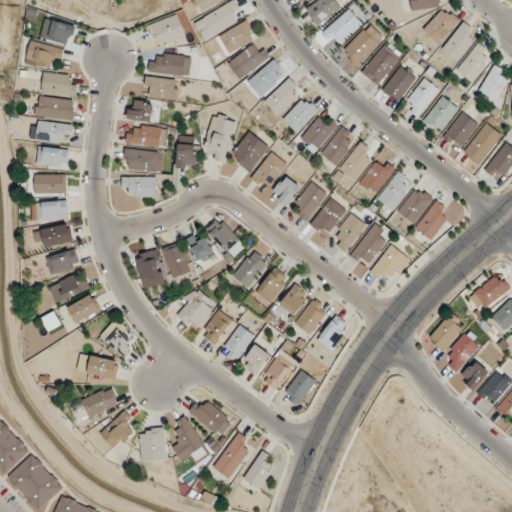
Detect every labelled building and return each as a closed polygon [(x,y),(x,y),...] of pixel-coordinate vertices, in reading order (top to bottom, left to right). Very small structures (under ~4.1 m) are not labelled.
[(193,0),(201,13),(224,0),(193,0)] [(231,0),(196,24),(207,40),(237,20),(234,14),(240,10),(233,0),(231,0)] [(317,0),(305,11),(318,26),(341,7),(335,0),(317,0)] [(409,0),(410,9),(442,7),(441,0),(409,0)] [(330,38),(337,46),(361,22),(346,7),(315,38),(323,46),(330,38)] [(422,29),(436,43),(458,20),(445,7),(422,29)] [(150,24),(158,48),(186,40),(178,15),(150,24)] [(48,38),(72,44),(77,26),(53,20),(48,38)] [(229,53),(256,38),(247,21),(219,35),(229,53)] [(455,60),(478,36),(464,22),(441,47),(455,60)] [(342,52),(356,66),(384,38),(370,24),(342,52)] [(64,50),(31,41),(26,62),(50,68),(53,58),(61,60),(64,50)] [(269,58),(257,41),(232,60),(244,77),(269,58)] [(456,70),(471,81),(492,55),(477,43),(456,70)] [(376,85),(399,60),(384,46),(361,71),(376,85)] [(191,57),(158,54),(157,63),(149,62),(148,72),(189,76),(191,57)] [(284,70),(270,59),(249,86),(262,97),(284,70)] [(381,90),(397,102),(416,79),(400,66),(381,90)] [(490,102),(511,81),(497,67),(476,89),(490,102)] [(70,75),(44,73),(41,93),(76,96),(77,86),(69,85),(70,75)] [(280,116),(301,89),(285,76),(263,103),(280,116)] [(178,80),(146,77),(144,97),(176,100),(178,80)] [(411,109),(409,112),(418,118),(439,88),(423,78),(405,105),(411,109)] [(438,134),(458,108),(441,95),(422,121),(438,134)] [(73,120),(75,100),(38,96),(36,116),(73,120)] [(282,119),(296,133),(319,111),(304,96),(282,119)] [(128,119),(151,121),(153,102),(130,100),(128,119)] [(478,123),(461,112),(443,137),(460,149),(478,123)] [(336,124),(320,113),(302,139),(318,150),(336,124)] [(237,122),(216,114),(202,154),(223,162),(237,122)] [(70,125),(38,121),(36,140),(68,143),(70,125)] [(463,154),(479,165),(501,135),(485,123),(463,154)] [(126,144),(166,146),(167,128),(127,126),(126,144)] [(356,141),(343,128),(320,152),(333,164),(356,141)] [(249,172),(269,148),(249,132),(230,157),(249,172)] [(511,168),(511,147),(504,141),(479,174),(497,188),(511,168)] [(356,182),(374,152),(357,142),(339,171),(356,182)] [(176,168),(195,169),(196,145),(177,144),(176,168)] [(66,167),(68,150),(38,147),(36,164),(66,167)] [(123,169),(162,171),(163,152),(124,150),(123,169)] [(287,166),(272,152),(250,176),(266,190),(287,166)] [(359,183),(373,195),(394,170),(379,158),(359,183)] [(391,209),(412,182),(397,171),(377,199),(391,209)] [(66,174),(34,174),(34,194),(66,194),(66,174)] [(284,205),(300,189),(287,176),(271,192),(284,205)] [(156,196),(156,177),(122,177),(122,196),(156,196)] [(294,203),(302,209),(297,215),(305,221),(327,194),(311,181),(294,203)] [(432,198),(416,187),(397,212),(413,224),(432,198)] [(346,211),(331,198),(310,224),(325,236),(346,211)] [(35,203),(36,220),(69,218),(68,210),(79,210),(78,200),(35,203)] [(415,228),(430,240),(447,220),(440,214),(445,208),(437,201),(415,228)] [(345,252),(366,225),(351,213),(330,241),(345,252)] [(245,245),(217,217),(205,231),(232,258),(245,245)] [(364,268),(387,242),(380,236),(384,231),(376,224),(349,254),(364,268)] [(35,229),(37,247),(71,244),(69,226),(35,229)] [(184,242),(199,263),(214,252),(199,231),(184,242)] [(190,272),(180,242),(162,247),(172,278),(190,272)] [(373,287),(384,273),(394,280),(410,260),(390,245),(363,279),(373,287)] [(46,258),(51,275),(79,266),(74,249),(46,258)] [(134,256),(141,282),(163,276),(155,250),(134,256)] [(232,276),(247,288),(267,263),(252,251),(232,276)] [(253,293),(269,305),(288,280),(272,268),(253,293)] [(57,304),(90,289),(82,271),(49,286),(57,304)] [(510,288),(498,273),(473,294),(485,309),(510,288)] [(308,297),(294,285),(280,303),(293,315),(308,297)] [(215,305),(197,290),(177,315),(195,330),(215,305)] [(76,325),(101,314),(92,294),(67,305),(76,325)] [(511,299),(510,298),(491,318),(505,331),(511,323),(511,299)] [(294,324),(309,335),(328,310),(313,299),(294,324)] [(233,321),(218,310),(200,335),(215,345),(233,321)] [(49,332),(62,325),(53,311),(41,319),(49,332)] [(465,327),(451,313),(427,337),(441,351),(465,327)] [(331,351),(348,327),(333,317),(316,341),(331,351)] [(101,336),(123,359),(137,345),(115,322),(101,336)] [(222,350),(236,360),(254,336),(239,325),(222,350)] [(480,347),(465,334),(441,359),(456,372),(480,347)] [(256,374),(270,355),(254,344),(240,363),(256,374)] [(276,390),(296,361),(281,350),(260,379),(276,390)] [(89,381),(115,381),(115,359),(89,359),(89,381)] [(460,379),(474,390),(489,371),(474,360),(460,379)] [(511,381),(511,380),(497,369),(477,394),(492,407),(511,381)] [(297,406),(316,382),(301,370),(282,394),(297,406)] [(82,399),(88,418),(118,408),(111,388),(82,399)] [(511,389),(495,410),(510,423),(511,420),(511,389)] [(219,437),(232,421),(202,397),(189,412),(219,437)] [(126,426),(132,419),(122,410),(100,436),(116,450),(132,431),(126,426)] [(190,455),(195,462),(209,451),(184,417),(172,426),(183,440),(172,448),(182,461),(190,455)] [(0,473),(2,476),(29,450),(0,419),(0,473)] [(140,461),(165,461),(165,429),(140,429),(140,461)] [(248,440),(237,433),(213,468),(229,479),(248,451),(243,447),(248,440)] [(243,479),(259,490),(274,467),(266,463),(270,457),(261,451),(243,479)] [(35,511),(63,488),(32,453),(3,479),(33,511),(35,511)] [(100,511),(60,494),(52,511),(47,511),(46,511),(100,511)]
